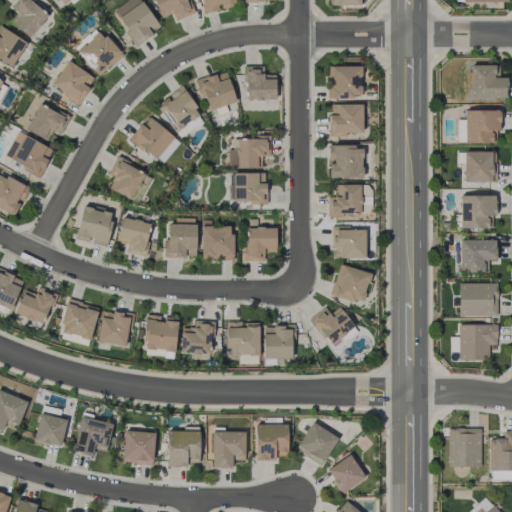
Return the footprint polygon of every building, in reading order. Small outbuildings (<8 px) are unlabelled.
[(15,0),(10,7),(18,14),(11,22),(28,37),(48,15),(31,0),(15,0)] [(186,0),(153,0),(161,17),(172,13),(175,21),(192,14),(186,0)] [(220,10),(220,8),(235,5),(233,0),(201,0),(204,13),(220,10)] [(117,17),(135,45),(160,28),(141,1),(117,17)] [(26,42),(0,25),(0,61),(10,67),(26,42)] [(121,54),(98,30),(75,51),(98,76),(121,54)] [(63,97),(78,105),(93,75),(64,61),(52,85),(65,92),(63,97)] [(471,98),(506,97),(505,77),(494,77),(494,64),(470,65),(471,98)] [(360,65),(327,66),(327,98),(360,97),(360,65)] [(274,100),(275,75),(263,74),(263,66),(245,66),(244,99),(274,100)] [(208,110),(235,102),(226,71),(217,74),(216,73),(194,80),(200,97),(204,96),(208,110)] [(174,131),(200,113),(182,88),(156,106),(174,131)] [(24,130),(46,140),(51,130),(61,134),(68,117),(37,102),(24,130)] [(361,134),(361,104),(328,104),(329,135),(361,134)] [(464,110),(463,142),(492,142),(492,130),(499,130),(499,110),(464,110)] [(201,122),(196,116),(176,132),(180,137),(201,122)] [(140,123),(128,137),(160,164),(179,142),(149,117),(143,125),(140,123)] [(52,149),(17,131),(3,157),(38,176),(52,149)] [(269,137),(234,138),(234,149),(227,149),(227,168),(260,167),(260,156),(269,156),(269,137)] [(361,178),(362,146),(328,145),(327,161),(328,161),(328,177),(361,178)] [(463,182),(494,182),(493,151),(463,152),(463,182)] [(150,175),(114,158),(107,174),(113,176),(108,189),(131,199),(138,183),(145,186),(150,175)] [(232,202),(264,203),(264,173),(232,172),(232,202)] [(28,188),(0,174),(0,208),(12,215),(20,200),(22,200),(28,188)] [(327,215),(359,215),(359,184),(334,184),(334,196),(327,196),(327,215)] [(460,228),(491,228),(490,217),(495,217),(494,195),(459,195),(460,228)] [(113,211),(82,205),(75,239),(90,242),(89,243),(105,247),(113,211)] [(120,216),(115,241),(126,243),(125,251),(143,255),(150,222),(120,216)] [(195,224),(165,224),(165,257),(195,257),(195,224)] [(231,258),(232,225),(201,224),(200,257),(231,258)] [(275,227),(244,227),(244,261),(264,261),(264,252),(275,252),(275,227)] [(364,257),(364,227),(331,227),(331,257),(364,257)] [(458,240),(459,273),(487,272),(487,260),(495,259),(495,239),(458,240)] [(371,273),(338,264),(329,294),(362,303),(371,273)] [(496,283),(458,282),(457,315),(496,316),(496,283)] [(54,294),(37,287),(34,294),(23,289),(13,312),(41,324),(54,294)] [(67,299),(58,330),(88,339),(98,308),(67,299)] [(329,314),(323,307),(309,318),(331,346),(354,327),(339,307),(329,314)] [(125,346),(131,314),(101,309),(96,341),(125,346)] [(176,318),(161,317),(161,316),(145,315),(143,349),(174,351),(176,318)] [(210,354),(212,320),(192,320),(192,328),(181,328),(180,353),(210,354)] [(226,321),(227,355),(258,355),(258,323),(241,323),(241,321),(226,321)] [(457,360),(488,360),(488,345),(496,345),(496,324),(457,324),(457,360)] [(262,326),(262,358),(291,358),(290,342),(294,342),(294,325),(262,326)] [(0,429),(1,430),(4,423),(16,428),(26,401),(0,390),(0,429)] [(32,440),(59,446),(65,419),(38,413),(32,440)] [(111,423),(80,417),(73,451),(91,455),(93,449),(105,451),(111,423)] [(337,438),(311,421),(294,448),(320,465),(337,438)] [(254,424),(254,460),(274,460),(274,452),(287,452),(286,423),(254,424)] [(480,466),(479,428),(446,428),(447,467),(480,466)] [(165,466),(186,466),(186,461),(198,461),(198,429),(166,429),(165,466)] [(511,429),(503,430),(503,438),(487,438),(488,470),(511,469),(511,429)] [(154,432),(122,430),(122,463),(152,464),(154,432)] [(211,468),(232,468),(232,459),(244,460),(244,431),(211,431),(211,468)] [(325,470),(341,493),(364,477),(348,454),(325,470)] [(511,470),(490,471),(490,479),(511,479),(511,470)] [(0,511),(3,511),(9,496),(0,492),(0,511)] [(36,505),(17,499),(12,511),(35,511),(34,511),(36,505)] [(334,511),(358,511),(345,500),(334,511)] [(476,511),(498,511),(489,501),(476,511)]
